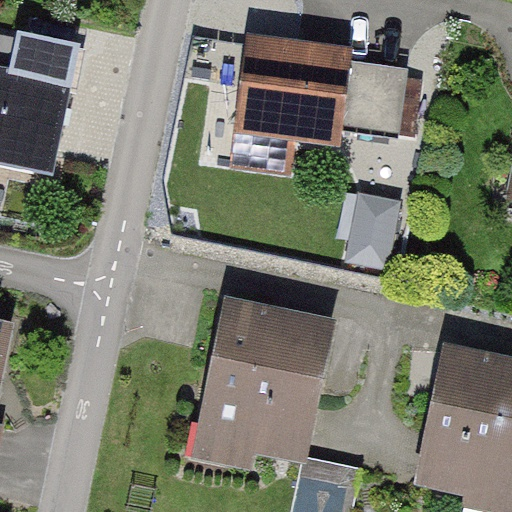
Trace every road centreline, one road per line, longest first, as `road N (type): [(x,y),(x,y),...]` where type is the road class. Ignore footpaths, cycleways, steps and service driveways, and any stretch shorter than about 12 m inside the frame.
road 1 (residential): [(108,291),(167,0)]
road 2 (residential): [(64,511),(108,291)]
